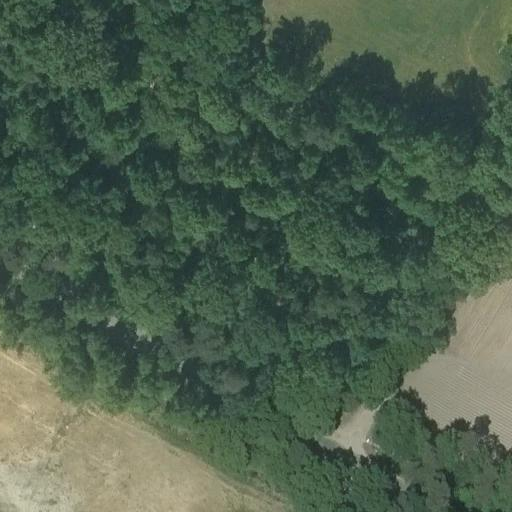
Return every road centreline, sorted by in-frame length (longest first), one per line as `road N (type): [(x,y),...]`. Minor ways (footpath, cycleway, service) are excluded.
road 1 (unclassified): [(343,460),(0,261)]
road 2 (track): [(511,175),(343,460)]
